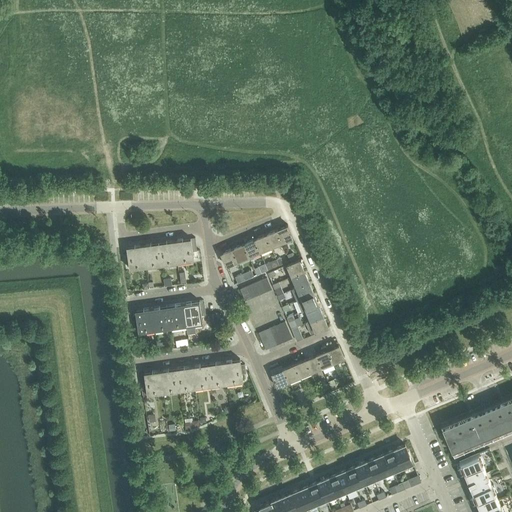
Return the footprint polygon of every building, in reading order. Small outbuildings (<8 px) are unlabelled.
[(277,229),(282,242),(293,237),(288,225),(277,229)] [(266,234),(271,246),(282,242),(277,229),(266,234)] [(255,239),(260,251),(271,246),(266,234),(255,239)] [(190,237),(127,246),(130,268),(194,259),(193,259),(191,237),(190,237)] [(244,243),(249,256),(260,251),(255,239),(244,243)] [(233,248),(238,260),(249,256),(244,243),(233,248)] [(221,253),(227,265),(238,260),(233,248),(221,253)] [(287,265),(292,276),(304,271),(299,260),(287,265)] [(243,273),(245,278),(253,275),(251,269),(247,271),(243,273)] [(292,276),(296,286),(297,287),(308,282),(304,271),(292,276)] [(235,276),(238,282),(245,278),(243,273),(235,276)] [(261,280),(266,291),(271,289),(267,278),(261,280)] [(256,282),(261,293),(266,291),(261,280),(256,282)] [(251,284),(256,295),(261,293),(256,282),(251,284)] [(291,289),(296,300),(313,292),(308,282),(297,287),(296,286),(291,289)] [(246,286),(251,297),(256,295),(251,284),(246,286)] [(241,289),(245,299),(251,297),(246,286),(241,289)] [(301,311),(306,309),(318,304),(313,292),(296,300),(301,311)] [(136,314),(132,314),(132,317),(133,317),(133,318),(132,318),(133,322),(137,322),(139,331),(154,329),(170,327),(186,324),(187,333),(196,332),(194,323),(202,322),(202,316),(207,315),(206,313),(205,300),(199,300),(183,303),(167,305),(151,307),(136,309),(136,314)] [(306,309),(310,319),(311,320),(322,315),(318,304),(306,309)] [(306,321),(310,333),(315,331),(315,330),(327,325),(322,315),(311,320),(310,319),(306,321)] [(284,334),(285,333),(289,332),(285,321),(279,323),(284,334)] [(279,336),(280,335),(284,334),(279,323),(274,325),(279,336)] [(274,338),(276,337),(279,336),(274,325),(269,327),(274,338)] [(268,340),(272,339),(274,338),(269,327),(264,329),(268,340)] [(263,342),(268,341),(268,340),(264,329),(259,331),(263,342)] [(316,354),(321,366),(332,362),(327,349),(325,345),(321,347),(323,351),(316,354)] [(327,349),(332,362),(344,357),(339,345),(327,349)] [(305,358),(310,371),(321,366),(316,354),(305,358)] [(294,363),(300,375),(310,371),(305,358),(294,363)] [(140,374),(143,394),(147,393),(147,394),(242,381),(241,373),(246,372),(246,369),(245,363),(243,363),(240,364),(239,359),(144,372),(144,374),(140,374)] [(283,368),(288,380),(300,375),(294,363),(283,368)] [(272,372),(277,385),(288,380),(283,368),(272,372)] [(334,379),(328,381),(332,390),(337,388),(334,379)] [(511,395),(501,401),(472,413),(442,426),(452,449),(482,436),(511,424),(511,423),(511,395)] [(405,443),(395,448),(404,468),(414,464),(405,443)] [(395,448),(385,452),(393,470),(394,472),(404,468),(395,448)] [(385,452),(376,456),(384,474),(393,470),(385,452)] [(503,511),(488,476),(486,470),(479,453),(459,461),(467,479),(464,480),(466,484),(466,485),(469,483),(480,511),(503,511)] [(376,456),(367,460),(375,480),(385,476),(384,474),(376,456)] [(366,460),(357,464),(365,484),(375,480),(367,460),(366,460)] [(357,464),(347,468),(356,488),(365,484),(357,464)] [(347,468),(338,472),(346,490),(347,492),(356,488),(347,468)] [(338,472),(329,476),(336,494),(346,490),(338,472)] [(418,474),(408,478),(411,486),(421,481),(418,474)] [(328,476),(318,480),(319,480),(326,498),(327,500),(337,496),(336,494),(329,476),(328,476)] [(319,480),(309,484),(317,502),(326,498),(319,480)] [(309,484),(300,488),(307,506),(317,502),(309,484)] [(291,492),(290,492),(298,510),(307,506),(300,488),(291,492)] [(290,492),(280,496),(287,511),(298,511),(298,510),(290,492)] [(287,511),(280,496),(271,500),(275,511),(287,511)] [(262,510),(257,511),(275,511),(271,500),(260,504),(262,510)]
